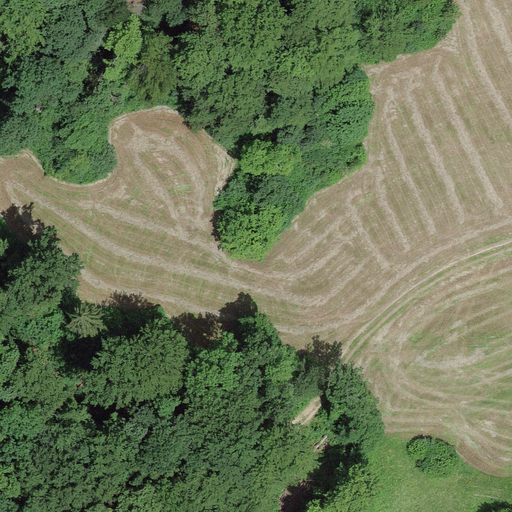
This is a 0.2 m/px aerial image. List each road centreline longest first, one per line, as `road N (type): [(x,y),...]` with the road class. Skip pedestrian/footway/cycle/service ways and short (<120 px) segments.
road 1 (track): [(0,462),(153,436),(266,439),(289,430),(359,338)]
road 2 (track): [(511,246),(421,284),(359,338),(360,352),(394,354),(511,346)]
